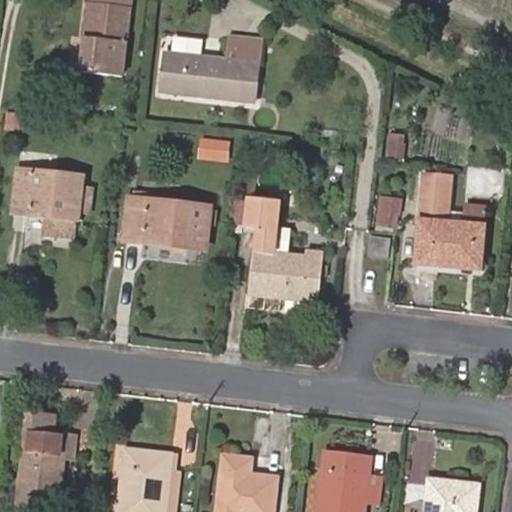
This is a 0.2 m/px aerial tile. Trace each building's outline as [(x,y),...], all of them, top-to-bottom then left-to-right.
[(90,0),(80,70),(121,75),(131,0),(90,0)] [(260,64),(263,41),(230,38),(227,60),(260,64)] [(255,104),(260,64),(227,60),(165,53),(160,93),(255,104)] [(6,130),(27,133),(28,116),(8,113),(6,130)] [(404,157),(405,135),(391,134),(390,156),(404,157)] [(228,160),(229,143),(203,140),(201,158),(228,160)] [(85,178),(17,171),(12,214),(44,217),(77,221),(79,221),(85,178)] [(448,224),(452,178),(425,175),(421,222),(448,224)] [(260,228),(276,230),(280,197),(247,194),(243,226),(260,228)] [(130,199),(126,242),(204,251),(209,208),(130,199)] [(398,217),(400,201),(381,199),(377,226),(393,228),(395,217),(398,217)] [(484,228),(486,210),(466,208),(464,226),(484,228)] [(75,239),(77,221),(44,217),(42,236),(75,239)] [(480,269),(484,228),(464,226),(448,224),(421,222),(417,264),(480,269)] [(275,248),(276,230),(260,228),(257,252),(274,254),(275,248)] [(289,250),(291,231),(276,230),(275,248),(289,250)] [(390,241),(370,239),(367,257),(388,259),(390,241)] [(306,257),(274,254),(257,252),(254,252),(250,296),(318,303),(323,254),(306,252),(306,257)] [(17,505),(58,510),(66,440),(52,438),(54,420),(27,417),(17,505)] [(165,511),(172,456),(126,451),(118,511),(165,511)] [(364,511),(371,459),(324,454),(316,511),(364,511)] [(272,511),(277,478),(250,475),(252,459),(223,457),(216,511),(272,511)] [(474,511),(478,486),(429,481),(425,511),(474,511)]
